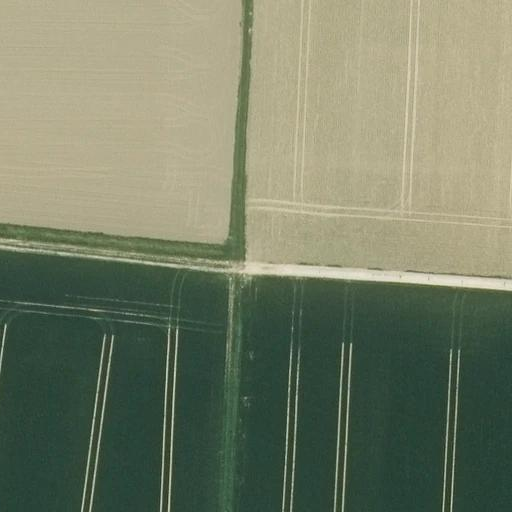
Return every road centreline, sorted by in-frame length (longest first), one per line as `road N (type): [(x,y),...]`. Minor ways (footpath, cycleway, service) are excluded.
road 1 (track): [(511,286),(226,268)]
road 2 (track): [(241,0),(226,268)]
road 3 (track): [(226,268),(216,511)]
road 4 (track): [(226,268),(0,244)]
